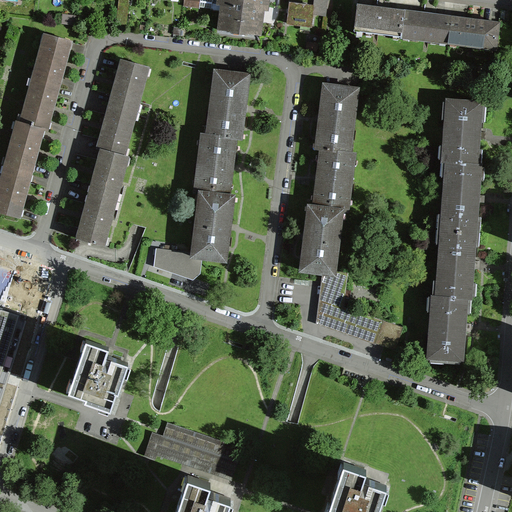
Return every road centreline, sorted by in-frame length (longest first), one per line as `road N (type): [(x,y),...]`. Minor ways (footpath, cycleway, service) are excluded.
road 1 (residential): [(265,329),(292,72),(278,56),(111,38),(94,51),(38,253)]
road 2 (residential): [(265,329),(501,408)]
road 3 (residential): [(0,474),(69,264)]
road 4 (residential): [(69,264),(265,329)]
